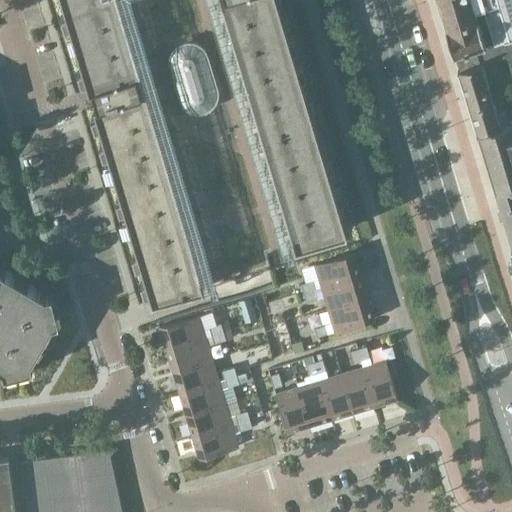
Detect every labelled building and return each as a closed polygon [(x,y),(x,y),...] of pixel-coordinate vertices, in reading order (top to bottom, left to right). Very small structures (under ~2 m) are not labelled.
[(101,0),(103,4),(69,14),(155,300),(268,266),(263,252),(346,228),(277,0),(101,0)] [(511,0),(438,0),(447,27),(447,28),(478,18),(486,45),(511,37),(511,0)] [(453,55),(459,53),(486,45),(478,18),(447,28),(447,27),(445,28),(453,55)] [(459,53),(456,54),(458,62),(456,63),(457,68),(465,95),(469,106),(477,133),(477,134),(494,190),(494,191),(511,245),(511,244),(511,53),(507,39),(486,45),(459,53)] [(321,286),(360,274),(353,252),(315,263),(321,286)] [(0,366),(3,368),(4,374),(32,366),(30,360),(53,322),(59,321),(51,293),(45,294),(1,268),(0,269),(0,366)] [(328,308),(367,296),(360,274),(321,286),(328,308)] [(303,291),(315,288),(313,279),(301,283),(303,291)] [(315,288),(303,291),(306,299),(318,296),(315,288)] [(367,296),(328,308),(332,322),(326,323),(329,332),(373,318),(367,296)] [(208,326),(202,328),(198,313),(159,325),(166,348),(205,336),(211,334),(208,326)] [(220,322),(208,326),(211,334),(223,330),(220,322)] [(329,332),(326,323),(314,327),(316,335),(329,332)] [(223,330),(211,334),(213,341),(213,342),(225,339),(223,330)] [(211,334),(205,336),(166,348),(172,370),(211,358),(207,342),(213,341),(211,334)] [(366,345),(358,347),(362,360),(370,357),(366,345)] [(354,362),(362,360),(358,347),(350,350),(354,362)] [(363,366),(375,405),(397,398),(385,359),(372,363),(370,357),(362,360),(364,366),(363,366)] [(221,370),(215,371),(211,358),(172,370),(179,391),(224,378),(221,370)] [(322,358),(314,361),(318,373),(326,371),(322,358)] [(314,361),(306,363),(309,376),(318,373),(314,361)] [(234,366),(221,370),(224,378),(236,374),(234,366)] [(353,411),(375,405),(363,366),(341,372),(353,411)] [(331,418),(353,411),(341,372),(327,376),(326,371),(318,373),(319,379),(331,418)] [(273,387),(282,384),(278,372),(269,374),(273,387)] [(309,425),(331,418),(319,379),(318,373),(309,376),(311,381),(297,386),(309,425)] [(236,374),(224,378),(226,386),(238,382),(236,374)] [(186,413),(224,402),(220,388),(226,386),(224,378),(179,391),(186,413)] [(287,431),(309,425),(297,386),(275,392),(287,431)] [(192,435),(231,423),(224,402),(186,413),(192,435)] [(237,422),(249,418),(247,410),(234,413),(237,422)] [(249,418),(237,422),(239,430),(252,426),(249,418)] [(231,423),(192,435),(199,458),(238,446),(234,432),(239,430),(237,422),(231,423)] [(118,511),(106,449),(22,460),(28,511),(118,511)] [(16,511),(9,456),(0,457),(0,511),(16,511)]
